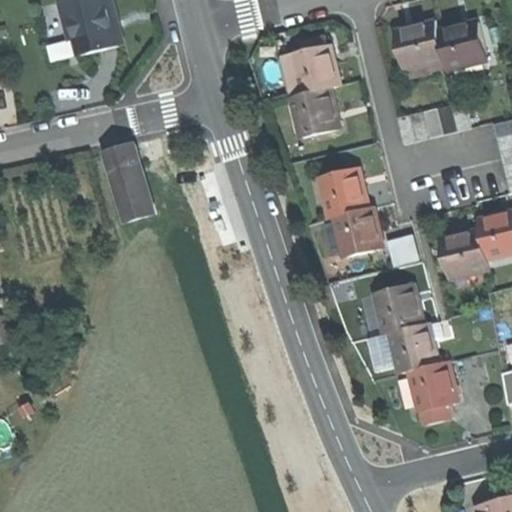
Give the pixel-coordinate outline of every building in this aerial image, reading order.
[(111,0),(60,0),(69,39),(76,37),(82,54),(125,42),(118,16),(116,17),(112,4),(111,0)] [(408,70),(449,61),(442,31),(439,21),(423,25),(415,27),(416,30),(400,34),(408,70)] [(449,61),(451,70),(493,61),(484,24),(473,26),(467,28),(466,25),(442,31),(449,61)] [(297,56),(306,96),(335,90),(346,87),(342,71),(340,64),(338,65),(334,47),(297,56)] [(306,139),(342,130),(338,114),(341,114),(339,107),(335,90),(306,96),(296,99),(306,139)] [(461,134),(475,130),(469,103),(455,106),(461,134)] [(441,110),(448,137),(461,134),(455,106),(441,110)] [(428,113),(434,140),(448,137),(441,110),(428,113)] [(420,144),(434,140),(428,113),(414,116),(420,144)] [(407,147),(420,144),(414,116),(400,120),(407,147)] [(511,121),(497,125),(500,138),(511,135),(511,121)] [(511,135),(500,138),(504,152),(511,150),(511,135)] [(135,215),(164,204),(141,139),(111,149),(135,215)] [(335,220),(340,219),(375,211),(370,192),(368,185),(366,185),(362,169),(325,178),(335,220)] [(351,259),(386,251),(382,233),(385,233),(383,225),(379,210),(375,211),(340,219),(341,223),(329,226),(337,257),(349,254),(351,259)] [(491,259),(511,253),(511,215),(506,217),(505,215),(501,216),(481,220),(484,231),(491,259)] [(493,269),(491,259),(484,231),(467,234),(461,236),(461,239),(445,243),(453,278),(493,269)] [(424,260),(419,234),(393,239),(398,265),(424,260)] [(425,307),(424,301),(422,301),(418,284),(380,293),(390,335),(430,325),(425,307)] [(0,343),(15,341),(9,313),(0,314),(0,343)] [(435,378),(465,373),(461,349),(458,349),(455,333),(446,334),(419,339),(426,380),(435,378)] [(476,371),(465,373),(435,378),(446,436),(461,432),(473,430),(470,416),(481,414),(478,397),(481,396),(476,371)] [(511,511),(511,497),(511,498),(481,503),(483,511),(511,511)]
